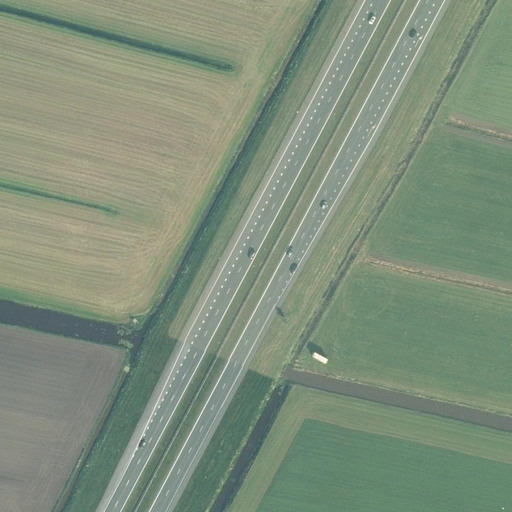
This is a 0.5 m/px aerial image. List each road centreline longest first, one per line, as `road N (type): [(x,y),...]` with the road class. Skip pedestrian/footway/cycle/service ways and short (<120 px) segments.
road 1 (motorway): [(156,511),(427,0)]
road 2 (motorway): [(381,0),(111,511)]
